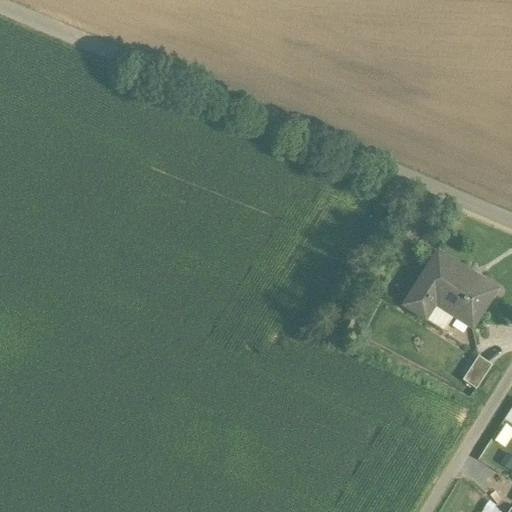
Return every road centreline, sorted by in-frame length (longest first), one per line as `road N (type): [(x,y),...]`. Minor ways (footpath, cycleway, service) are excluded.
road 1 (track): [(414,180),(0,6)]
road 2 (track): [(511,374),(426,511)]
